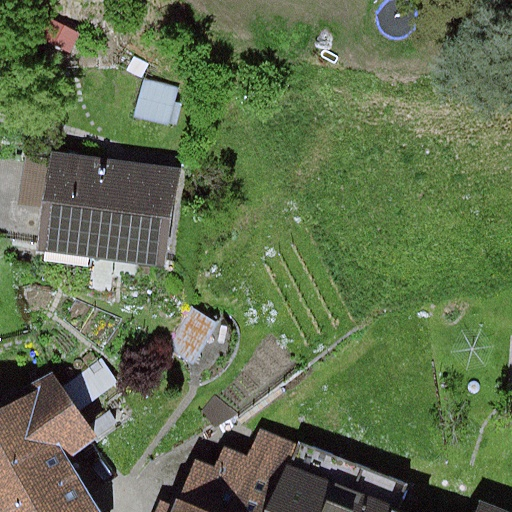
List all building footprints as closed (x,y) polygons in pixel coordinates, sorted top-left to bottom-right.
[(79,35),(49,21),(40,40),(70,54),(79,35)] [(178,89),(144,80),(134,118),(168,127),(178,89)] [(46,209),(53,157),(26,153),(19,205),(46,209)] [(179,169),(54,153),(53,157),(46,209),(41,255),(165,271),(179,169)] [(60,384),(0,417),(0,511),(90,511),(60,457),(91,439),(60,384)] [(215,397),(202,411),(217,429),(238,415),(215,397)] [(266,511),(294,444),(258,429),(247,456),(224,446),(214,471),(192,462),(175,503),(162,497),(155,511),(266,511)] [(408,485),(294,444),(266,511),(407,511),(400,509),(408,485)] [(511,511),(482,501),(477,511),(511,511)]
